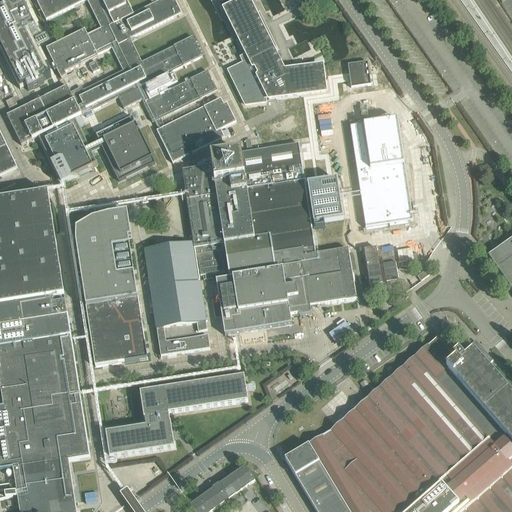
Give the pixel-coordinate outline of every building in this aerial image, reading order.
[(0,0),(0,44),(22,89),(26,87),(29,91),(44,84),(42,79),(48,77),(25,31),(35,27),(21,0),(13,4),(10,0),(0,0)] [(203,58),(193,38),(142,63),(131,42),(182,16),(173,0),(164,0),(134,16),(125,0),(35,0),(47,22),(87,1),(101,29),(87,36),(85,30),(47,49),(62,79),(67,77),(66,73),(98,57),(97,56),(112,48),(124,72),(84,92),(82,88),(71,94),(67,87),(7,117),(22,147),(39,138),(60,181),(97,163),(91,151),(101,146),(117,180),(154,162),(138,130),(140,129),(133,115),(95,134),(98,140),(88,145),(75,120),(93,110),(94,112),(119,99),(125,110),(142,101),(144,104),(173,165),(225,138),(222,131),(237,123),(227,104),(224,105),(221,100),(166,128),(162,119),(218,92),(208,72),(171,91),(165,78),(146,88),(145,86),(203,58)] [(244,0),(225,10),(247,55),(243,57),(246,63),(229,72),(246,107),(266,105),(266,100),(268,98),(269,100),(326,93),(323,67),(284,72),(282,67),(281,67),(281,66),(280,66),(279,66),(278,66),(278,65),(280,64),(280,63),(281,63),(280,62),(278,58),(278,57),(277,57),(274,58),(273,57),(274,57),(274,56),(275,56),(275,55),(275,54),(275,53),(248,0),(244,0)] [(96,63),(89,66),(94,74),(100,71),(96,63)] [(368,63),(348,66),(351,89),(371,86),(368,63)] [(14,99),(7,103),(10,110),(18,106),(14,99)] [(397,120),(350,127),(366,229),(390,226),(390,228),(409,225),(409,223),(414,222),(397,120)] [(0,176),(8,173),(6,168),(11,165),(0,142),(0,176)] [(167,344),(164,329),(197,324),(199,334),(208,332),(200,276),(225,273),(222,255),(219,255),(218,253),(226,251),(230,281),(216,283),(225,338),(292,326),(291,319),(299,318),(300,321),(312,318),(310,308),(357,301),(349,250),(316,255),(299,145),(211,159),(213,168),(183,172),(194,244),(145,252),(162,357),(210,350),(208,337),(167,344)] [(344,221),(338,181),(308,185),(314,225),(344,221)] [(0,382),(4,408),(0,408),(0,450),(3,471),(14,470),(20,511),(77,511),(76,503),(69,462),(91,459),(69,317),(68,317),(50,195),(0,202),(0,382)] [(77,244),(87,309),(96,368),(148,360),(139,301),(138,301),(129,240),(132,240),(128,214),(109,217),(93,221),(77,231),(77,244)] [(511,242),(491,258),(490,256),(488,257),(511,290),(511,242)] [(285,460),(316,511),(428,511),(437,505),(435,502),(450,489),(462,503),(452,511),(511,511),(511,394),(487,367),(493,362),(487,354),(481,360),(473,351),(466,358),(459,351),(453,356),(438,339),(332,432),(285,460)] [(106,434),(110,460),(175,449),(170,415),(248,402),(245,378),(141,393),(146,428),(106,434)] [(214,490),(191,506),(194,511),(212,511),(231,499),(233,502),(239,498),(236,495),(255,481),(246,468),(220,486),(219,485),(214,489),(214,490)] [(9,485),(0,486),(0,501),(12,499),(11,494),(9,485)]
